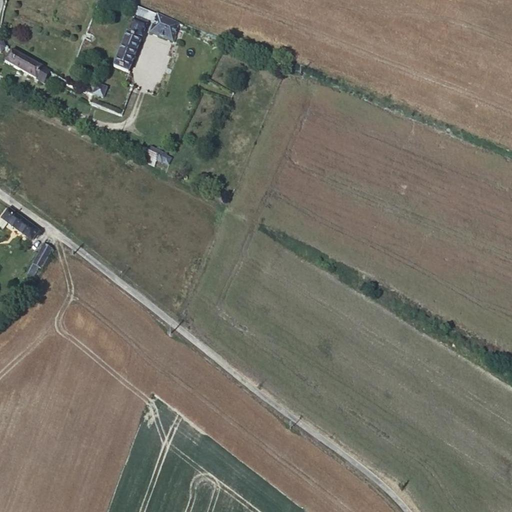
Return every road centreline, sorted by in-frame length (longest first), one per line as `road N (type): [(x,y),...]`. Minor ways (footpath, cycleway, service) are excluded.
road 1 (unclassified): [(0,193),(362,467),(408,511)]
road 2 (unknown): [(0,113),(62,131),(93,130),(127,150)]
